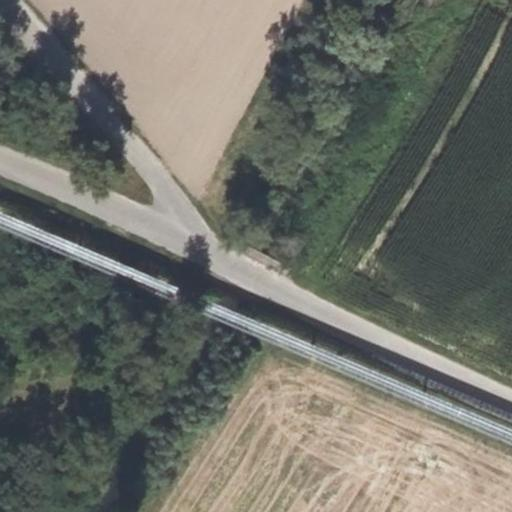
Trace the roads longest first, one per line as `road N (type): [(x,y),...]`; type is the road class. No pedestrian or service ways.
road 1 (unclassified): [(511,400),(201,242)]
road 2 (unclassified): [(4,0),(141,157),(201,242)]
road 3 (unclassified): [(201,242),(0,159)]
